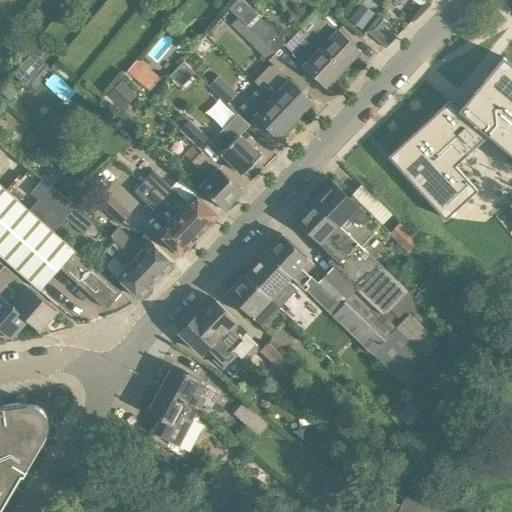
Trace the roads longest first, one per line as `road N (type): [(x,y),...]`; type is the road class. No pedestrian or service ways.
road 1 (residential): [(112,382),(198,274),(466,0)]
road 2 (residential): [(33,511),(112,382)]
